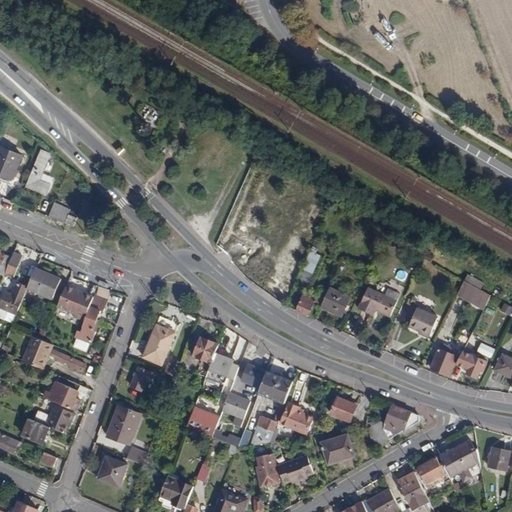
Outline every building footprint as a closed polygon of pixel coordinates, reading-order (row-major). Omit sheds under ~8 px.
[(0,147),(0,175),(12,180),(22,156),(0,147)] [(41,150),(26,185),(46,193),(49,185),(39,180),(50,154),(41,150)] [(287,186),(262,243),(279,250),(304,194),(287,186)] [(84,195),(72,216),(77,218),(90,198),(84,195)] [(54,203),(49,216),(65,223),(69,214),(70,211),(54,203)] [(65,223),(74,227),(77,218),(72,216),(69,214),(65,223)] [(311,251),(298,279),(308,283),(321,255),(311,251)] [(5,273),(14,277),(23,257),(14,253),(5,273)] [(254,259),(246,277),(254,281),(253,285),(261,289),(263,285),(271,267),(254,259)] [(53,299),(54,296),(61,281),(61,279),(36,268),(28,287),(27,289),(53,299)] [(468,274),(464,281),(483,291),(487,284),(468,274)] [(266,288),(274,292),(278,282),(271,278),(266,288)] [(54,296),(61,299),(67,284),(61,281),(54,296)] [(464,281),(458,294),(484,309),(491,295),(483,291),(464,281)] [(5,320),(13,324),(27,289),(28,287),(17,282),(12,295),(5,292),(0,304),(0,307),(9,311),(5,320)] [(75,316),(86,320),(94,296),(67,284),(61,299),(58,305),(76,313),(75,316)] [(330,287),(321,307),(342,317),(351,297),(330,287)] [(368,288),(359,309),(373,315),(376,310),(391,316),(398,301),(368,288)] [(303,293),(297,310),(310,315),(315,302),(320,304),(322,300),(303,293)] [(101,320),(99,320),(102,311),(104,311),(108,300),(95,296),(94,296),(86,320),(81,333),(78,332),(76,337),(78,338),(75,347),(88,352),(91,343),(93,343),(101,320)] [(501,312),(510,315),(511,308),(511,306),(504,304),(501,312)] [(417,308),(409,327),(419,331),(431,336),(438,317),(417,308)] [(157,322),(173,331),(176,326),(160,317),(157,322)] [(157,325),(143,357),(162,365),(176,333),(157,325)] [(24,361),(42,369),(53,345),(34,337),(24,361)] [(200,337),(193,356),(212,363),(215,353),(219,344),(200,337)] [(439,348),(431,368),(450,376),(458,356),(447,352),(449,346),(441,343),(439,348)] [(83,372),(86,365),(53,350),(50,358),(83,372)] [(463,351),(457,364),(469,369),(467,373),(478,378),(481,371),(483,372),(485,369),(482,367),(485,360),(463,351)] [(0,362),(7,365),(9,360),(5,358),(7,354),(1,352),(0,354),(0,362)] [(234,361),(215,353),(212,363),(209,370),(207,377),(225,384),(228,376),(235,379),(240,367),(233,364),(234,361)] [(511,358),(503,354),(495,370),(511,377),(511,358)] [(181,366),(172,362),(168,373),(177,376),(181,366)] [(138,367),(131,387),(142,391),(147,378),(152,380),(155,374),(138,367)] [(261,369),(256,382),(263,384),(268,371),(261,369)] [(274,374),(268,371),(263,384),(259,394),(266,396),(274,374)] [(274,374),(266,396),(281,402),(285,403),(294,381),(274,374)] [(72,409),(76,399),(81,386),(59,377),(52,393),(47,391),(45,397),(72,409)] [(230,393),(223,410),(244,419),(251,401),(230,393)] [(338,397),(331,414),(351,422),(357,405),(338,397)] [(72,409),(77,411),(81,401),(76,399),(72,409)] [(281,402),(274,421),(278,423),(285,403),(281,402)] [(46,425),(66,433),(75,414),(55,405),(46,425)] [(302,413),(303,411),(288,405),(281,423),(307,434),(313,417),(302,413)] [(370,436),(376,447),(420,422),(420,415),(392,405),(385,422),(375,419),(367,424),(370,436)] [(119,406),(108,436),(131,445),(142,414),(119,406)] [(220,418),(194,407),(187,426),(213,436),(220,418)] [(261,416),(252,445),(270,442),(278,423),(274,421),(261,416)] [(45,446),(49,437),(47,436),(50,428),(29,419),(23,436),(45,446)] [(243,436),(239,447),(246,446),(251,432),(245,430),(243,436)] [(0,447),(14,454),(17,446),(7,442),(9,437),(0,433),(0,447)] [(236,433),(231,445),(232,445),(239,447),(243,436),(236,433)] [(322,442),(328,462),(338,459),(339,461),(355,456),(348,434),(322,442)] [(7,442),(17,446),(20,442),(9,437),(7,442)] [(220,441),(213,438),(210,445),(217,448),(220,441)] [(450,477),(450,478),(461,472),(477,464),(480,462),(478,449),(473,452),(468,441),(448,452),(447,450),(439,454),(440,456),(450,477)] [(239,447),(232,445),(229,453),(235,455),(239,447)] [(133,447),(128,458),(142,464),(147,453),(133,447)] [(493,447),(489,466),(507,471),(511,451),(493,447)] [(53,468),(55,465),(46,461),(49,455),(45,453),(41,463),(53,468)] [(257,466),(259,477),(261,486),(270,484),(270,483),(272,482),(273,484),(281,482),(274,454),(273,455),(273,454),(258,457),(260,466),(257,466)] [(46,461),(55,465),(58,458),(49,455),(46,461)] [(278,466),(284,484),(290,482),(291,484),(309,477),(308,476),(315,473),(308,455),(278,466)] [(106,465),(100,479),(120,487),(128,464),(107,456),(104,464),(106,465)] [(418,468),(429,488),(450,477),(440,456),(418,468)] [(461,472),(464,478),(480,470),(477,464),(461,472)] [(201,467),(197,479),(204,482),(209,470),(201,467)] [(413,511),(430,502),(415,472),(398,481),(413,511)] [(152,473),(147,484),(160,489),(165,478),(152,473)] [(168,476),(161,496),(172,500),(175,501),(174,504),(186,509),(194,486),(168,476)] [(450,478),(445,481),(449,490),(454,487),(453,484),(450,478)] [(454,487),(456,492),(462,490),(459,482),(453,484),(454,487)] [(222,489),(213,511),(230,511),(232,509),(239,511),(243,511),(248,499),(222,489)] [(363,501),(368,511),(394,511),(400,509),(390,489),(369,500),(368,499),(363,501)] [(254,511),(263,511),(263,500),(254,500),(254,511)] [(368,511),(363,501),(341,511),(368,511)] [(38,511),(39,511),(20,503),(15,511),(38,511)] [(419,511),(427,511),(432,509),(429,503),(418,510),(419,511)]
